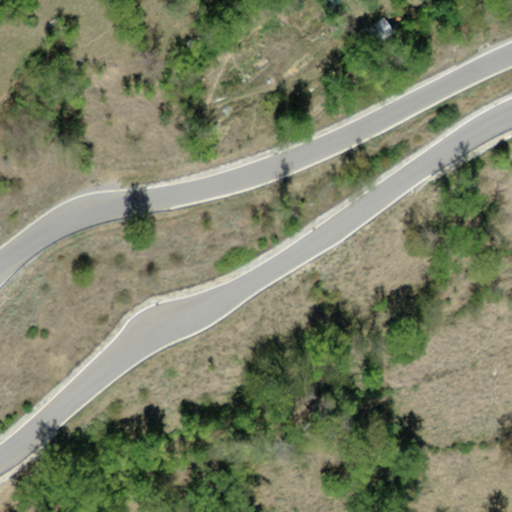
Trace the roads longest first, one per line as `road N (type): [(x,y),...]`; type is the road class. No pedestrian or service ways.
road 1 (tertiary): [(0,457),(126,349),(257,279),(511,113)]
road 2 (tertiary): [(511,55),(272,168),(61,219),(0,265)]
